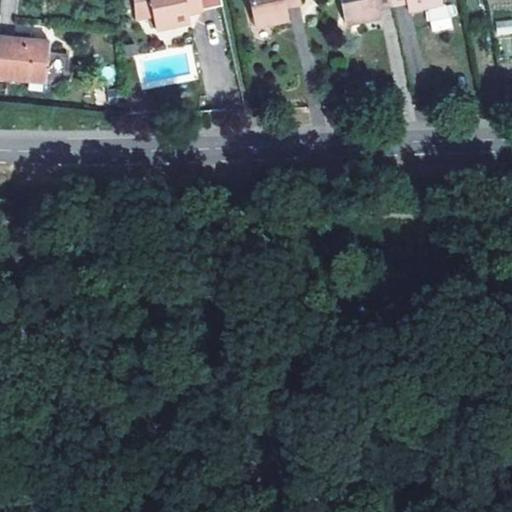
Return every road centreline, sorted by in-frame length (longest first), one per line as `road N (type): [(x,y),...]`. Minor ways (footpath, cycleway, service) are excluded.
road 1 (track): [(0,287),(258,472),(511,467)]
road 2 (residential): [(0,150),(511,139)]
